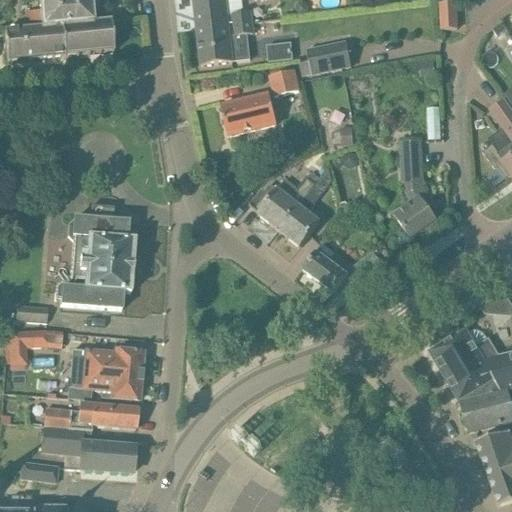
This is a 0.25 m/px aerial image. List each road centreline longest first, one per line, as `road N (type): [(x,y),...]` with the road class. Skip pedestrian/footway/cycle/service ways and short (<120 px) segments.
road 1 (residential): [(488,254),(467,212),(458,100),(478,26),(511,0)]
road 2 (residential): [(218,237),(182,273),(169,480)]
road 3 (tertiary): [(169,480),(212,418),(257,383),(364,345)]
road 4 (unclassified): [(481,511),(429,422),(364,345)]
road 5 (residential): [(364,345),(218,237)]
road 6 (residential): [(0,103),(167,87)]
road 7 (residential): [(218,237),(193,198),(167,87)]
road 8 (tertiary): [(364,345),(488,254)]
